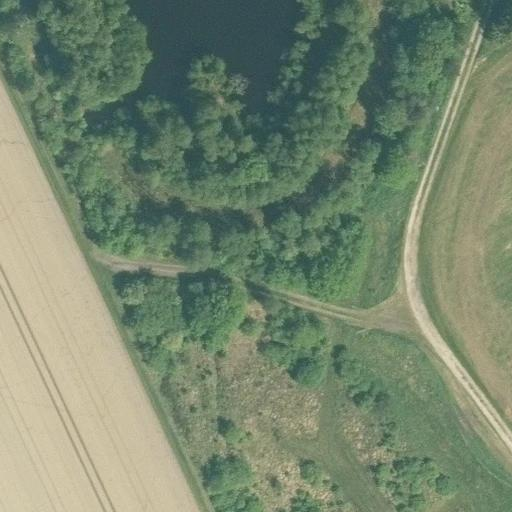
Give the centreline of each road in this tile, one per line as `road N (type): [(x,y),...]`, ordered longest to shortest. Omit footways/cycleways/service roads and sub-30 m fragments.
road 1 (track): [(426,325),(308,304),(212,274),(126,271),(91,253),(0,65)]
road 2 (track): [(511,446),(426,325),(411,291),(409,258),(432,159),(487,0)]
